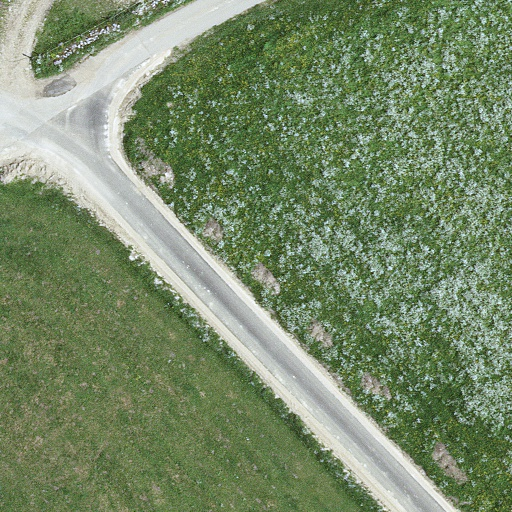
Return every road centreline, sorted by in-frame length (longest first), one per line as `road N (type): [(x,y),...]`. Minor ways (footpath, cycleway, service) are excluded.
road 1 (unclassified): [(424,511),(116,192),(25,121)]
road 2 (unclassified): [(25,121),(230,0)]
road 3 (track): [(37,0),(18,44),(25,121)]
